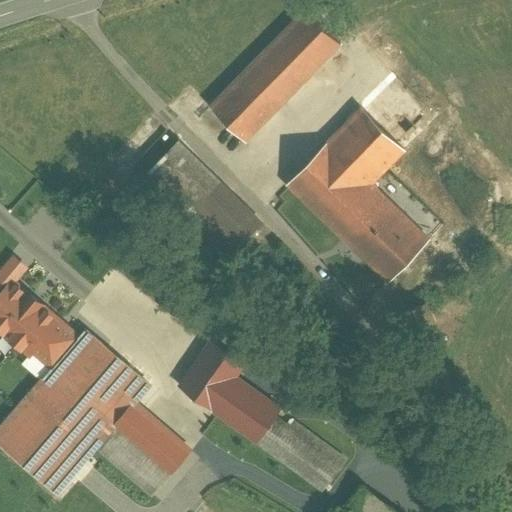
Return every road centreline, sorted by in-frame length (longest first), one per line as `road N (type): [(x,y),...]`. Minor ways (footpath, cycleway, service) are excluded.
road 1 (unknown): [(38,3),(290,341),(456,511)]
road 2 (unknown): [(476,511),(465,399),(250,0)]
